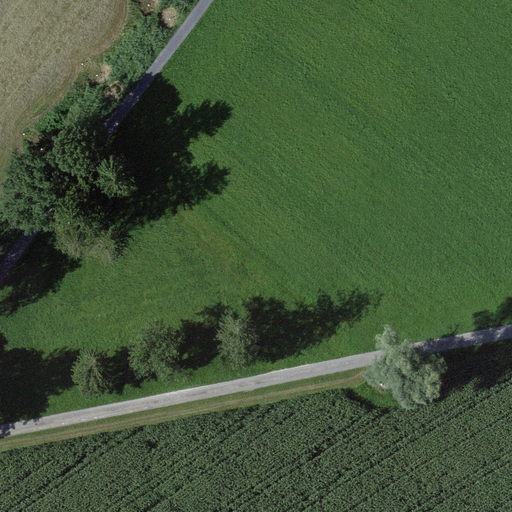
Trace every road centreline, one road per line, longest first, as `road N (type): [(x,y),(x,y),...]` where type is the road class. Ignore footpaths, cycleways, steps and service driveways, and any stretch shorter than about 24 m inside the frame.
road 1 (track): [(511,332),(0,439)]
road 2 (track): [(207,0),(0,278)]
